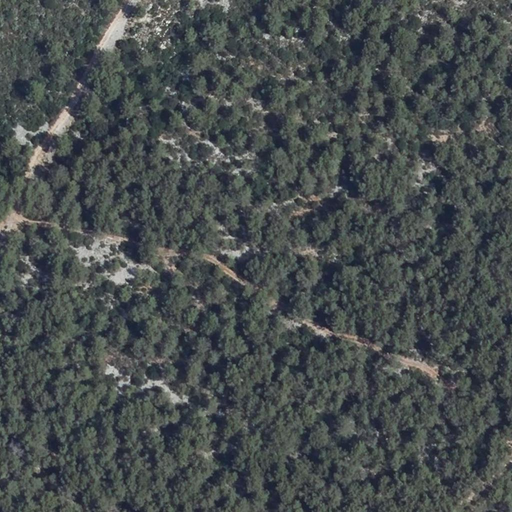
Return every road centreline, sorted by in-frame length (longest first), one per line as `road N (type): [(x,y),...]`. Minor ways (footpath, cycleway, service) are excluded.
road 1 (track): [(7,214),(172,255),(204,254),(326,335),(463,378),(511,429)]
road 2 (track): [(125,0),(0,228)]
